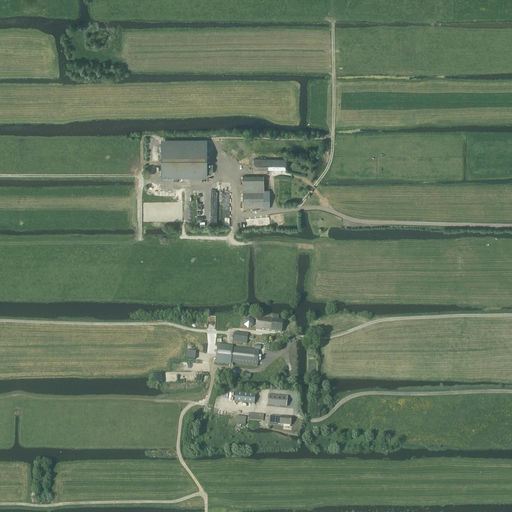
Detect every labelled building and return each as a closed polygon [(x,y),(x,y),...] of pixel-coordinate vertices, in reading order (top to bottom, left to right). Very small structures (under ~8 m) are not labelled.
[(207,139),(161,139),(161,178),(207,178),(207,173),(213,173),(213,165),(207,165),(207,139)] [(286,170),(286,159),(254,159),(253,170),(286,170)] [(243,208),(270,208),(270,191),(264,191),(243,191),(243,208)] [(278,320),(279,315),(274,315),(274,320),(257,318),(255,330),(281,333),(283,321),(278,320)] [(247,344),(248,334),(234,332),(233,342),(247,344)] [(218,346),(216,363),(230,364),(230,363),(257,366),(259,351),(232,348),(232,347),(218,346)] [(234,402),(254,404),(255,394),(235,392),(234,402)] [(268,396),(268,406),(286,407),(287,397),(268,396)] [(279,423),(279,417),(249,414),(249,420),(279,423)] [(245,426),(246,418),(236,416),(235,425),(245,426)] [(280,417),(280,425),(290,426),(291,418),(280,417)]
